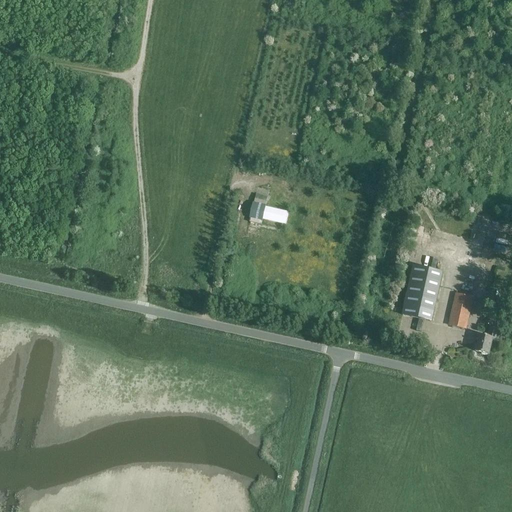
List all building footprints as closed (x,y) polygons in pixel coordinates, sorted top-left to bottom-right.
[(270,201),(282,204),(286,192),(273,189),(270,201)] [(268,197),(256,195),(250,220),(262,223),(268,197)] [(262,237),(274,240),(278,227),(265,224),(262,237)] [(432,321),(443,272),(413,266),(403,315),(432,321)] [(466,329),(473,298),(457,294),(449,325),(466,329)] [(495,339),(498,329),(491,327),(489,336),(480,334),(476,351),(489,355),(493,339),(495,339)]
